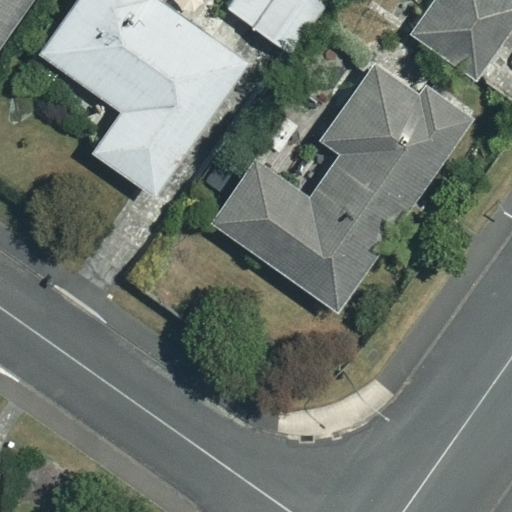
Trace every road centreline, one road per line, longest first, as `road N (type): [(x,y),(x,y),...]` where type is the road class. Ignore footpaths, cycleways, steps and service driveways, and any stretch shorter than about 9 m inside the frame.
road 1 (residential): [(290,511),(0,308)]
road 2 (residential): [(401,511),(511,355)]
